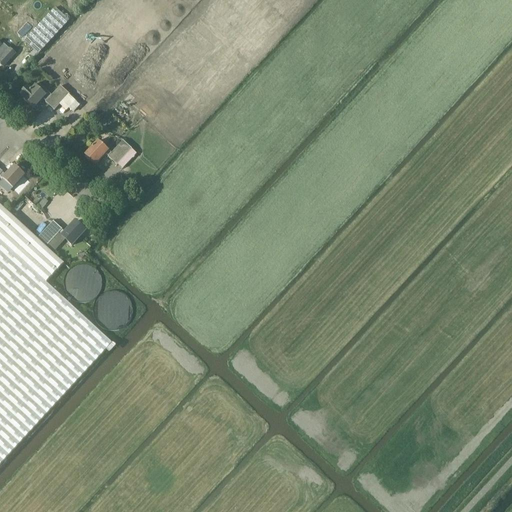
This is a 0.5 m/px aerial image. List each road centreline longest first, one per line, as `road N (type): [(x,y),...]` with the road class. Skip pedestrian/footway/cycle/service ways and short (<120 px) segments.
road 1 (residential): [(217,170),(146,247),(232,326)]
road 2 (residential): [(473,125),(336,277)]
road 3 (unclassified): [(105,214),(0,117)]
road 4 (residential): [(393,55),(304,152)]
road 5 (residential): [(261,356),(220,399),(219,435),(196,461)]
road 6 (residential): [(217,170),(265,117),(304,152)]
road 7 (residential): [(304,152),(255,205),(217,170)]
road 8 (residential): [(231,0),(148,91)]
